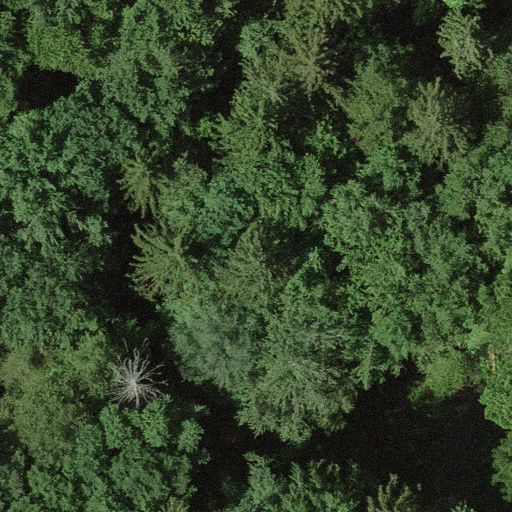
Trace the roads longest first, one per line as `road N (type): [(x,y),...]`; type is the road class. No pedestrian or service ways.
road 1 (track): [(159,114),(203,121),(484,230)]
road 2 (track): [(0,102),(98,102),(159,114)]
